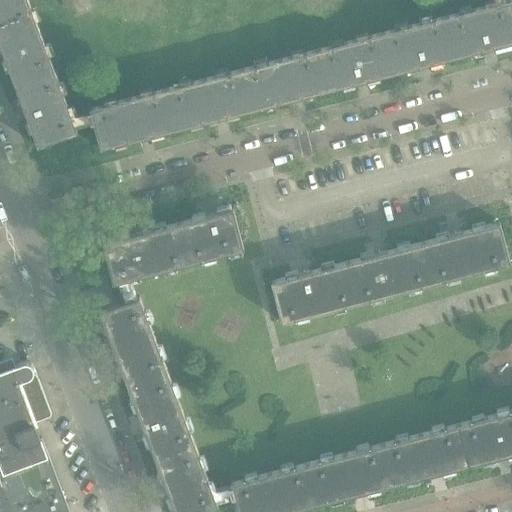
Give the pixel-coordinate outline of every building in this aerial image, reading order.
[(54,68),(40,32),(28,0),(5,0),(0,2),(0,45),(14,83),(54,68)] [(511,3),(511,0),(506,0),(495,3),(446,15),(457,56),(511,42),(511,3)] [(457,56),(446,15),(383,32),(393,73),(457,56)] [(393,73),(383,32),(321,48),(331,89),(393,73)] [(331,89),(321,48),(244,68),(254,109),(331,89)] [(72,116),(64,94),(54,68),(14,83),(38,146),(77,131),(76,127),(72,116)] [(254,109),(244,68),(166,88),(177,129),(254,109)] [(177,129),(166,88),(90,108),(91,111),(72,116),(76,127),(94,123),(100,149),(177,129)] [(244,249),(233,208),(179,222),(190,263),(244,249)] [(190,263),(179,222),(103,242),(113,281),(113,282),(130,278),(140,275),(190,263)] [(510,262),(499,222),(424,241),(435,282),(510,262)] [(435,282),(424,241),(348,261),(359,301),(435,282)] [(359,301),(348,261),(271,281),(282,321),(359,301)] [(136,297),(131,282),(130,278),(113,282),(113,281),(108,282),(116,305),(136,297)] [(167,369),(149,322),(139,296),(136,297),(116,305),(100,311),(127,384),(167,369)] [(51,412),(37,375),(33,366),(31,363),(28,361),(24,361),(23,362),(15,365),(12,356),(0,360),(0,451),(40,437),(35,422),(49,417),(51,415),(51,412)] [(195,443),(182,409),(167,369),(127,384),(155,458),(195,443)] [(511,452),(511,409),(457,424),(468,464),(511,452)] [(468,464),(457,424),(380,443),(391,484),(468,464)] [(69,511),(58,480),(41,436),(40,437),(0,451),(0,508),(1,511),(69,511)] [(212,490),(209,480),(195,443),(155,458),(175,511),(201,511),(218,506),(217,502),(212,490)] [(391,484),(380,443),(307,463),(317,503),(391,484)] [(283,511),(317,503),(307,463),(231,482),(231,485),(212,490),(217,502),(234,497),(238,511),(283,511)]
